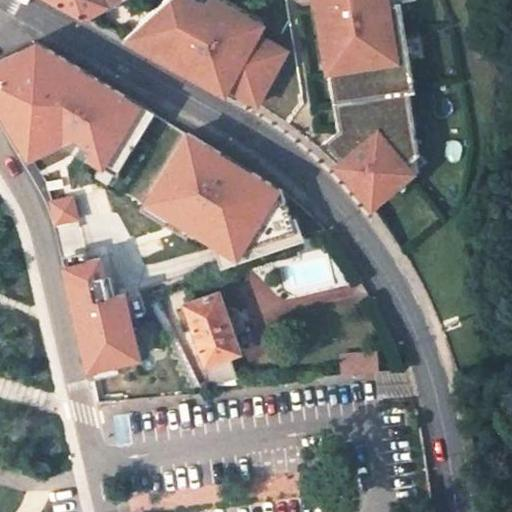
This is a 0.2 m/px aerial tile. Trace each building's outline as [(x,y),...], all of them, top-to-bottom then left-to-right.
[(58,0),(86,15),(115,0),(58,0)] [(220,75),(242,87),(240,92),(258,102),(289,49),(260,32),(266,22),(226,0),(209,0),(208,2),(203,0),(165,0),(136,27),(145,39),(142,45),(214,85),(220,75)] [(316,0),(318,8),(327,7),(325,0),(316,0)] [(336,165),(370,209),(393,191),(395,181),(404,174),(401,170),(420,156),(410,94),(416,93),(401,6),(404,6),(403,0),(325,0),(327,7),(318,8),(325,52),(334,51),(337,70),(344,69),(352,120),(340,122),(341,129),(335,134),(351,154),(341,161),(336,165)] [(125,36),(142,45),(145,39),(136,27),(125,36)] [(42,39),(0,59),(0,106),(33,160),(78,138),(127,169),(161,115),(42,39)] [(328,71),(337,70),(334,51),(325,52),(328,71)] [(340,122),(352,120),(344,69),(332,71),(340,122)] [(214,85),(237,98),(240,92),(242,87),(220,75),(214,85)] [(190,130),(146,205),(215,245),(224,269),(306,239),(287,188),(190,130)] [(326,141),(341,161),(351,154),(335,134),(326,141)] [(393,191),(422,169),(420,156),(401,170),(404,174),(395,181),(393,191)] [(76,196),(52,201),(57,223),(81,218),(76,196)] [(105,253),(65,262),(91,369),(148,356),(131,289),(115,293),(105,253)] [(200,341),(214,384),(236,377),(228,354),(241,350),(234,332),(224,303),(220,291),(187,303),(195,326),(200,341)] [(236,304),(228,302),(224,303),(234,332),(239,330),(243,323),(236,304)] [(187,303),(175,306),(184,329),(195,326),(187,303)] [(184,329),(189,345),(200,341),(195,326),(184,329)] [(342,351),(344,371),(383,368),(382,348),(342,351)]
